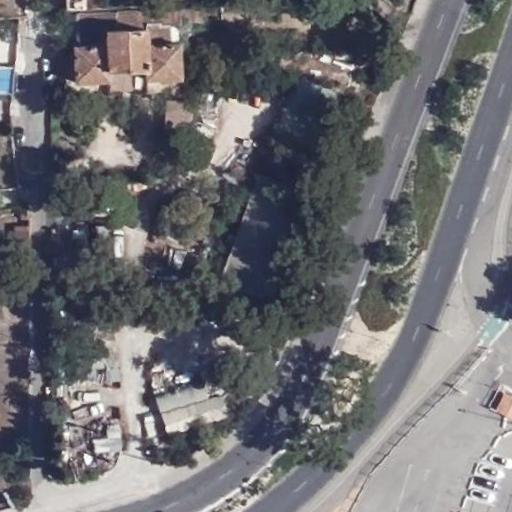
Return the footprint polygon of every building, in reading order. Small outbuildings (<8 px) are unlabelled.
[(180,6),(76,12),(77,77),(112,77),(112,66),(146,65),(147,75),(182,73),(181,40),(149,40),(149,22),(181,21),(180,6)] [(204,47),(215,47),(216,35),(205,34),(204,47)] [(0,90),(13,91),(14,66),(0,65),(0,90)] [(343,90),(300,74),(279,132),(323,147),(343,90)] [(193,100),(166,99),(163,131),(190,134),(193,100)] [(300,163),(288,158),(283,172),(295,176),(300,163)] [(308,185),(266,170),(229,272),(271,287),(308,185)] [(31,224),(17,224),(17,253),(30,253),(31,224)] [(157,397),(166,429),(211,416),(202,384),(157,397)] [(511,420),(511,419),(511,399),(502,395),(494,412),(511,420)]
